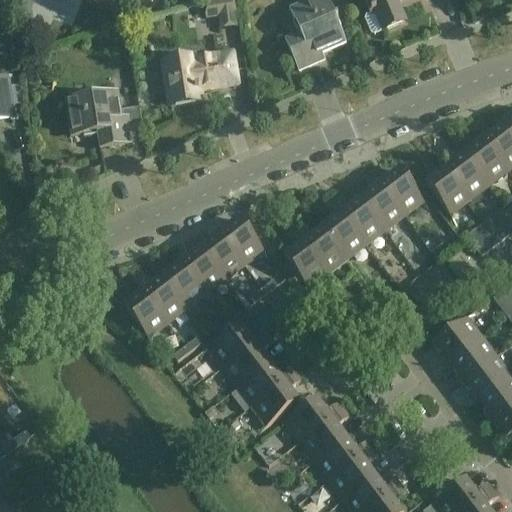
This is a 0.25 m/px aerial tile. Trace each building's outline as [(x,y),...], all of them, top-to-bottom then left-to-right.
[(249,20),(248,0),(218,0),(218,11),(231,11),(231,21),(249,20)] [(286,44),(291,56),(299,74),(323,63),(320,56),(342,46),(323,0),(291,14),(301,38),(286,44)] [(364,0),(371,16),(366,18),(364,22),(371,36),(374,37),(404,25),(395,5),(405,0),(364,0)] [(250,22),(230,22),(230,39),(250,39),(250,22)] [(164,68),(167,89),(171,108),(200,104),(199,94),(236,88),(231,59),(194,65),(194,63),(164,68)] [(0,123),(15,121),(8,79),(0,80),(0,123)] [(121,122),(120,115),(117,97),(67,105),(72,138),(97,134),(101,155),(102,155),(101,151),(132,146),(132,144),(139,143),(135,119),(121,122)] [(511,139),(504,130),(492,139),(489,135),(482,140),(509,175),(511,179),(511,139)] [(509,175),(482,140),(474,146),(477,150),(466,159),(489,190),(509,175)] [(489,190),(466,159),(454,168),(450,164),(444,169),(470,204),(489,190)] [(470,204),(444,169),(436,175),(439,179),(427,188),(426,188),(450,220),(470,204)] [(388,184),(378,170),(370,176),(404,221),(425,206),(401,175),(388,184)] [(404,221),(370,176),(363,181),(374,195),(361,204),(385,236),(404,221)] [(339,199),(332,205),(366,250),(385,236),(361,204),(350,213),(339,199)] [(366,250),(332,205),(325,210),(335,224),(323,233),(346,265),(366,250)] [(511,236),(511,220),(504,211),(495,218),(510,238),(511,236)] [(510,238),(495,218),(485,225),(500,246),(510,238)] [(264,255),(240,224),(239,224),(239,225),(228,234),(225,229),(218,234),(245,270),(264,255)] [(500,246),(485,225),(476,233),(491,253),(500,246)] [(301,228),(294,234),(328,279),(346,265),(323,233),(311,242),(301,228)] [(491,253),(476,233),(465,240),(481,261),(491,253)] [(245,270),(218,234),(210,240),(213,244),(201,254),(225,285),(245,270)] [(328,279),(294,234),(287,239),(297,253),(285,262),(285,261),(284,262),(308,294),(328,279)] [(225,285),(201,254),(189,263),(186,258),(179,264),(206,299),(225,285)] [(206,299),(179,264),(172,269),(175,273),(163,282),(187,314),(206,299)] [(187,314),(163,282),(151,291),(148,287),(141,293),(167,328),(187,314)] [(273,283),(261,293),(266,299),(278,290),(273,283)] [(511,303),(511,287),(492,302),(500,312),(511,303)] [(167,328),(141,293),(134,298),(137,302),(125,311),(124,312),(148,343),(167,328)] [(266,299),(261,293),(249,302),(254,308),(266,299)] [(511,318),(511,303),(500,312),(507,322),(511,318)] [(235,313),(223,322),(228,328),(240,319),(235,313)] [(482,341),(467,321),(431,348),(437,356),(441,353),(451,366),(482,341)] [(228,328),(223,322),(211,331),(216,337),(228,328)] [(207,353),(219,369),(222,373),(267,339),(262,332),(248,342),(239,329),(207,353)] [(272,346),(267,339),(222,373),(236,392),(268,368),(259,356),(272,346)] [(197,341),(185,351),(189,357),(201,348),(197,341)] [(497,360),(482,341),(451,366),(459,377),(455,380),(461,387),(497,360)] [(189,357),(185,351),(173,360),(177,366),(189,357)] [(511,379),(497,360),(461,387),(466,394),(470,391),(479,403),(511,379)] [(277,380),(268,368),(236,392),(251,411),(296,377),(291,370),(277,380)] [(301,384),(296,377),(251,411),(266,431),(298,407),(288,394),(301,384)] [(511,408),(511,380),(511,379),(479,403),(488,415),(484,418),(490,426),(511,408)] [(315,404),(299,416),(284,428),(299,448),(344,414),(338,406),(325,416),(315,404)] [(511,439),(511,408),(490,426),(495,432),(499,430),(508,442),(511,439)] [(349,421),(344,414),(299,448),(314,468),(346,444),(336,431),(349,421)] [(25,435),(13,443),(18,450),(30,441),(25,435)] [(18,450),(13,443),(2,452),(7,459),(18,450)] [(354,455),(346,444),(314,468),(328,487),(373,452),(367,445),(354,455)] [(378,459),(373,452),(328,487),(343,506),(374,482),(364,469),(378,459)] [(383,493),(374,482),(343,506),(347,511),(373,511),(402,491),(396,483),(383,493)] [(463,484),(432,508),(435,511),(466,511),(492,493),(486,486),(473,496),(463,484)] [(407,497),(402,491),(373,511),(396,511),(393,507),(407,497)] [(497,501),(492,493),(466,511),(484,511),(497,501)]
